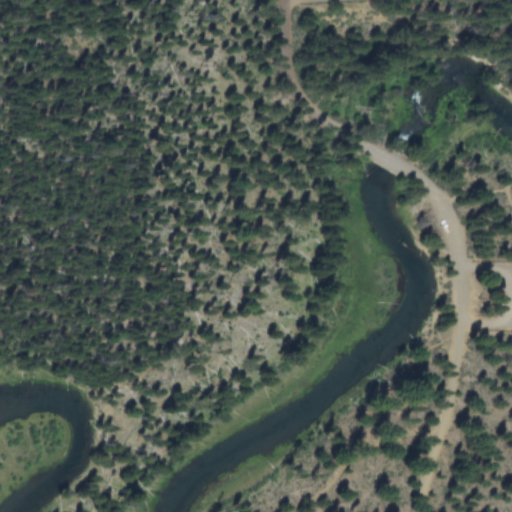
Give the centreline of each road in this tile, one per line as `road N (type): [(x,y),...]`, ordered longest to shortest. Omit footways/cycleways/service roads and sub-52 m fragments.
road 1 (track): [(421,511),(459,328),(454,236),(416,174)]
road 2 (track): [(367,151),(285,95),(283,0)]
road 3 (track): [(459,328),(511,324),(457,265)]
